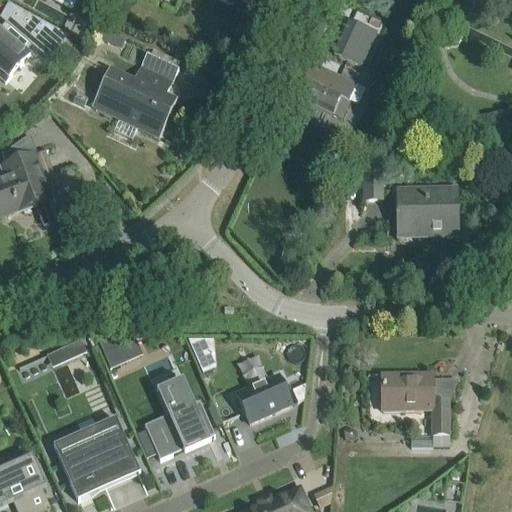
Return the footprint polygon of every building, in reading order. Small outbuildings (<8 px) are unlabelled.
[(55,0),(70,8),(74,0),(55,0)] [(71,40),(9,7),(0,16),(0,22),(3,26),(0,29),(0,81),(6,87),(31,57),(28,54),(32,49),(50,64),(71,40)] [(350,23),(334,57),(361,70),(377,35),(350,23)] [(104,31),(99,41),(109,46),(114,36),(104,31)] [(109,74),(92,110),(160,141),(177,105),(166,100),(173,85),(179,73),(146,57),(133,85),(109,74)] [(357,87),(312,67),(305,83),(304,83),(295,101),(341,122),(349,104),(357,87)] [(41,155),(37,157),(30,139),(2,158),(6,168),(2,170),(8,186),(0,189),(0,218),(19,211),(16,203),(33,197),(45,228),(89,211),(74,171),(50,180),(41,155)] [(364,173),(365,203),(382,203),(381,173),(364,173)] [(457,192),(397,194),(398,218),(396,218),(396,222),(398,222),(398,236),(432,235),(432,233),(441,233),(442,240),(458,240),(457,192)] [(136,341),(99,340),(110,369),(143,355),(136,341)] [(432,378),(382,379),(382,380),(383,412),(432,412),(432,436),(450,436),(450,405),(433,405),(432,378)] [(279,380),(236,398),(250,428),(292,409),(279,380)] [(157,424),(144,430),(160,464),(183,454),(185,458),(211,447),(209,442),(215,440),(200,405),(197,406),(198,407),(194,409),(183,383),(157,395),(168,420),(158,425),(157,424)] [(78,444),(55,453),(76,500),(78,500),(120,480),(137,473),(130,456),(126,447),(109,454),(99,434),(78,444)] [(28,464),(0,475),(0,511),(13,507),(15,511),(50,511),(42,494),(46,492),(32,461),(29,463),(28,464)] [(256,511),(307,511),(301,497),(299,493),(290,497),(272,505),(270,501),(259,505),(261,510),(256,511)]
